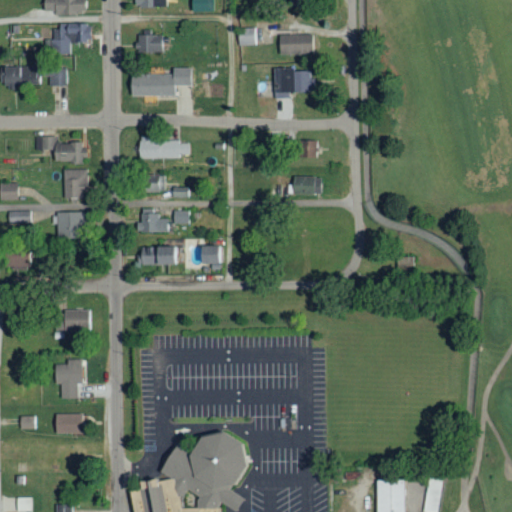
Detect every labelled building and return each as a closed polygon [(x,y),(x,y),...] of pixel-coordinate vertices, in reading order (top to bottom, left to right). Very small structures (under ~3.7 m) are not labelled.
[(42,0),(42,11),(53,11),(53,14),(85,15),(85,0),(42,0)] [(211,0),(189,0),(190,12),(212,12),(211,0)] [(51,39),(50,54),(69,54),(70,42),(89,42),(89,24),(58,23),(58,39),(51,39)] [(255,28),(237,28),(238,45),(256,45),(255,28)] [(279,55),(312,53),(311,34),(278,35),(279,55)] [(162,52),(161,35),(136,35),(137,53),(162,52)] [(0,68),(0,87),(39,86),(38,67),(0,68)] [(173,96),(173,86),(190,86),(190,68),(171,68),(171,74),(128,75),(128,96),(173,96)] [(67,85),(66,69),(47,69),(47,86),(67,85)] [(273,70),(273,93),(311,92),(310,69),(273,70)] [(188,157),(187,139),(137,141),(137,158),(188,157)] [(34,150),(52,150),(52,162),(83,162),(83,141),(34,140),(34,150)] [(316,141),(296,140),(296,158),(316,158),(316,141)] [(84,169),(62,170),(63,199),(85,198),(84,169)] [(165,193),(164,173),(141,174),(142,193),(165,193)] [(320,176),(291,177),(292,195),(320,194),(320,176)] [(17,183),(0,183),(0,190),(0,200),(17,200),(17,183)] [(156,209),(140,209),(140,223),(135,223),(135,233),(168,232),(167,219),(156,219),(156,209)] [(31,211),(8,212),(8,225),(31,224),(31,211)] [(188,211),(172,211),(172,224),(188,224),(188,211)] [(56,239),(83,239),(83,213),(56,212),(56,239)] [(220,265),(221,247),(198,246),(197,264),(220,265)] [(139,266),(173,265),(172,247),(139,247),(139,266)] [(6,267),(28,268),(28,251),(6,251),(6,267)] [(91,331),(90,310),(57,311),(58,332),(91,331)] [(80,360),(66,360),(66,365),(54,365),(54,385),(59,385),(59,399),(77,399),(76,384),(81,384),(80,360)] [(53,435),(80,434),(80,414),(53,415),(53,435)] [(34,416),(19,417),(19,429),(35,429),(34,416)] [(223,511),(223,502),(238,511),(248,495),(237,489),(254,463),(248,441),(230,429),(209,435),(199,447),(192,447),(182,441),(164,470),(175,476),(132,482),(138,511),(223,511)] [(422,511),(436,511),(440,479),(426,477),(422,511)] [(402,511),(402,480),(374,480),(374,511),(402,511)] [(30,511),(30,498),(15,498),(15,511),(30,511)]
